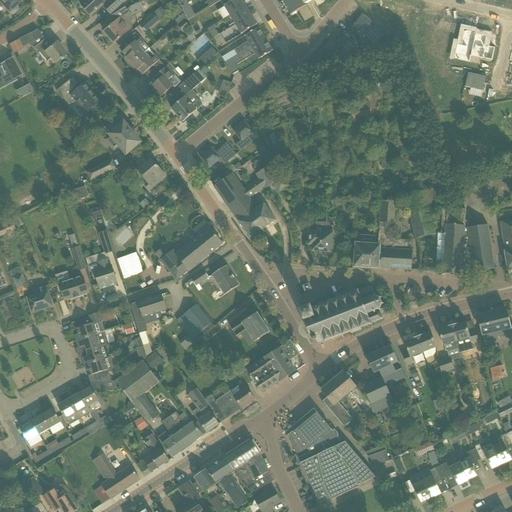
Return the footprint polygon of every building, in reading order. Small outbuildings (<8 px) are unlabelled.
[(16,6),(20,2),(18,0),(0,0),(0,3),(8,13),(10,12),(13,15),(19,9),(16,6)] [(86,0),(81,5),(91,17),(103,6),(110,14),(125,1),(124,0),(86,0)] [(230,16),(246,6),(242,0),(234,0),(224,6),(230,16)] [(281,0),(290,15),(290,16),(291,16),(307,6),(306,6),(305,4),(312,0),(313,2),(314,1),(315,0),(281,0)] [(186,2),(183,4),(181,5),(183,9),(189,6),(186,1),(186,2)] [(134,14),(142,10),(138,2),(130,6),(134,14)] [(251,15),(246,6),(230,16),(236,25),(251,15)] [(104,32),(114,43),(131,29),(125,23),(133,16),(125,7),(108,17),(114,23),(104,32)] [(176,16),(180,21),(185,17),(181,11),(176,16)] [(154,13),(146,20),(152,27),(160,20),(154,13)] [(251,15),(236,25),(242,35),(257,25),(251,15)] [(368,20),(363,15),(353,26),(358,31),(368,20)] [(368,20),(358,31),(364,36),(374,24),(368,20)] [(189,27),(184,21),(178,26),(183,32),(189,27)] [(369,40),(379,29),(374,24),(364,36),(369,40)] [(384,34),(379,29),(369,40),(374,45),(384,34)] [(230,53),(234,59),(262,42),(255,30),(241,39),(244,44),(230,53)] [(193,31),(186,36),(193,44),(197,41),(193,31)] [(454,59),(469,63),(476,34),(475,34),(475,33),(466,31),(465,32),(464,31),(461,46),(457,45),(454,59)] [(125,60),(130,66),(150,49),(144,43),(145,43),(140,37),(139,37),(136,33),(126,41),(130,46),(122,53),(127,58),(125,60)] [(22,47),(34,41),(30,34),(18,40),(22,47)] [(221,47),(226,44),(221,34),(215,37),(221,47)] [(476,34),(469,63),(470,63),(471,57),(482,60),(482,59),(492,61),(495,48),(485,46),(487,36),(476,34)] [(46,61),(50,58),(55,64),(66,54),(56,42),(52,46),(46,39),(46,38),(45,38),(34,47),(46,61)] [(333,38),(323,49),(334,59),(339,54),(344,59),(355,47),(348,41),(344,47),(333,38)] [(269,53),(262,42),(234,59),(237,65),(251,56),(255,62),(269,53)] [(206,53),(211,59),(217,54),(212,48),(206,53)] [(155,55),(150,49),(130,66),(136,72),(138,70),(142,75),(150,68),(155,73),(164,65),(160,60),(155,55)] [(0,87),(5,84),(2,79),(10,74),(13,80),(21,76),(12,58),(3,62),(4,63),(0,64),(0,87)] [(175,88),(181,82),(175,75),(176,75),(167,65),(156,75),(161,80),(152,87),(161,97),(173,86),(175,88)] [(183,122),(191,116),(202,105),(195,97),(197,95),(192,90),(201,83),(193,75),(179,87),(186,96),(171,109),(183,122)] [(87,113),(100,102),(85,84),(77,90),(70,81),(57,91),(69,106),(76,100),(87,113)] [(220,88),(228,91),(231,84),(223,81),(220,88)] [(23,88),(26,95),(33,91),(29,84),(23,88)] [(349,121),(368,116),(372,115),(372,113),(369,102),(356,105),(346,107),(349,121)] [(248,137),(253,132),(244,121),(232,130),(241,142),(236,146),(240,151),(252,142),(248,137)] [(131,131),(124,123),(104,139),(111,148),(112,146),(115,149),(119,146),(126,154),(140,142),(134,136),(135,135),(132,131),(131,131)] [(236,155),(226,144),(216,153),(215,153),(220,160),(224,165),(236,155)] [(215,153),(216,153),(211,147),(199,157),(209,169),(220,160),(215,153)] [(149,191),(166,176),(164,177),(161,172),(162,171),(161,171),(160,172),(157,168),(158,167),(151,159),(147,163),(142,158),(133,165),(148,183),(145,185),(149,191)] [(116,169),(112,160),(88,173),(92,181),(116,169)] [(291,172),(297,169),(293,161),(287,165),(291,172)] [(253,197),(282,177),(273,163),(256,175),(258,178),(243,189),(233,175),(215,188),(250,239),(260,232),(254,222),(257,220),(254,214),(251,216),(250,214),(249,215),(241,204),(252,196),(253,197)] [(436,234),(425,190),(422,180),(410,183),(412,194),(405,196),(416,239),(436,234)] [(85,187),(72,191),(75,201),(88,197),(85,187)] [(254,199),(253,197),(252,196),(241,204),(249,215),(250,214),(251,216),(254,214),(257,220),(254,222),(260,232),(276,221),(264,204),(256,210),(250,202),(254,199)] [(146,199),(139,204),(143,209),(150,204),(146,199)] [(379,245),(361,244),(357,244),(355,267),(378,269),(411,271),(412,251),(409,250),(409,240),(398,240),(398,239),(393,238),(395,202),(382,201),(379,245)] [(108,232),(116,229),(102,208),(100,209),(101,210),(103,217),(108,232)] [(462,274),(465,220),(465,210),(442,209),(441,233),(438,232),(436,263),(444,263),(443,273),(444,273),(450,273),(455,274),(461,274),(462,274)] [(99,211),(93,213),(95,219),(103,217),(101,210),(99,211)] [(326,218),(326,223),(315,222),(315,232),(309,232),(308,245),(313,245),(312,251),(323,252),(323,254),(329,254),(329,252),(331,252),(334,218),(326,218)] [(511,268),(511,219),(500,222),(500,224),(501,224),(508,269),(511,268)] [(472,272),(475,272),(468,228),(467,221),(465,220),(462,274),(472,275),(472,272)] [(12,221),(9,222),(0,227),(0,226),(0,237),(5,235),(6,237),(13,233),(12,231),(15,230),(12,221)] [(209,228),(205,222),(193,231),(198,237),(176,254),(173,250),(161,260),(176,280),(188,271),(189,271),(223,244),(210,228),(209,228)] [(475,272),(495,269),(487,225),(468,228),(475,272)] [(110,241),(107,231),(99,234),(102,243),(110,241)] [(83,260),(79,247),(73,250),(77,262),(83,260)] [(97,279),(97,280),(100,290),(118,284),(112,266),(111,266),(109,259),(97,263),(99,268),(92,270),(95,280),(97,279)] [(19,293),(29,289),(19,266),(9,270),(19,293)] [(225,295),(239,286),(232,274),(227,266),(212,275),(225,295)] [(206,272),(205,271),(191,280),(196,287),(209,278),(208,276),(208,277),(205,273),(206,272)] [(88,294),(83,277),(70,281),(67,272),(55,276),(57,282),(60,292),(63,291),(66,301),(74,298),(74,299),(80,297),(80,296),(88,294)] [(53,306),(48,291),(46,286),(36,289),(38,294),(28,298),(33,313),(34,312),(35,314),(41,312),(40,310),(53,306)] [(374,294),(373,292),(372,288),(369,287),(359,291),(359,289),(358,289),(357,291),(348,294),(348,292),(346,293),(339,296),(337,296),(338,298),(330,301),(330,299),(328,300),(329,302),(321,305),(321,303),(319,303),(320,305),(312,308),(311,306),(300,310),(304,321),(305,321),(311,339),(312,338),(313,340),(315,341),(316,341),(318,344),(333,339),(333,341),(335,340),(334,339),(342,336),(342,337),(344,337),(343,335),(351,332),(351,334),(353,334),(353,333),(360,330),(360,331),(362,330),(361,328),(370,325),(372,326),(373,324),(371,323),(383,319),(380,311),(381,310),(380,309),(382,305),(384,305),(384,303),(382,303),(380,299),(382,298),(381,297),(379,298),(375,296),(375,294),(374,294)] [(201,292),(196,295),(202,308),(207,305),(201,292)] [(144,317),(167,310),(162,295),(138,302),(141,312),(134,314),(133,312),(132,312),(141,338),(143,346),(149,344),(145,332),(147,331),(147,328),(144,317)] [(210,322),(197,305),(183,316),(198,334),(192,339),(194,342),(204,335),(205,334),(214,327),(210,322)] [(506,310),(479,316),(483,335),(484,335),(497,331),(499,337),(504,336),(511,334),(511,327),(510,328),(506,310)] [(75,336),(76,341),(105,332),(102,322),(103,322),(100,313),(89,316),(90,317),(72,323),(74,330),(77,329),(79,334),(75,336)] [(254,342),(270,332),(258,314),(258,313),(232,330),(237,337),(246,330),(254,342)] [(457,324),(452,325),(458,348),(459,353),(474,349),(472,344),(478,342),(475,331),(468,333),(466,322),(465,322),(465,323),(458,325),(457,324)] [(126,335),(134,333),(131,324),(124,326),(126,335)] [(210,340),(221,331),(216,325),(214,327),(205,334),(210,340)] [(446,352),(458,348),(452,325),(447,327),(447,328),(440,330),(440,329),(439,329),(443,345),(444,345),(446,352)] [(87,351),(106,345),(109,344),(105,332),(76,341),(79,348),(86,346),(87,351)] [(436,349),(436,348),(431,332),(430,332),(430,333),(423,336),(423,335),(418,337),(424,352),(426,359),(433,357),(435,354),(435,352),(436,349)] [(192,339),(189,336),(184,340),(190,346),(194,343),(194,342),(192,339)] [(406,342),(405,342),(408,352),(403,354),(407,365),(413,362),(411,357),(424,352),(418,337),(413,339),(406,342)] [(137,348),(143,346),(141,338),(134,340),(137,348)] [(279,380),(279,381),(280,382),(296,371),(289,361),(291,359),(290,357),(297,352),(290,342),(288,343),(280,348),(246,370),(261,392),(279,380)] [(82,358),(84,366),(111,357),(110,357),(106,345),(87,351),(89,356),(82,358)] [(379,371),(382,378),(396,372),(392,365),(398,362),(391,346),(367,357),(374,373),(379,371)] [(145,360),(148,365),(159,357),(155,352),(145,360)] [(91,383),(116,381),(111,381),(108,370),(112,369),(114,366),(111,357),(84,366),(86,371),(90,370),(92,375),(88,376),(90,382),(91,382),(91,383)] [(450,358),(444,360),(447,371),(454,369),(450,358)] [(442,373),(447,371),(444,360),(438,362),(442,373)] [(120,387),(131,401),(136,408),(143,417),(148,424),(160,415),(144,394),(159,383),(143,361),(116,381),(120,387)] [(499,380),(498,377),(504,376),(502,366),(490,369),(493,381),(499,380)] [(418,377),(419,376),(417,370),(411,373),(413,379),(414,378),(415,382),(417,388),(423,386),(421,380),(419,381),(418,377)] [(375,413),(372,407),(343,372),(321,390),(336,408),(332,411),(330,409),(330,410),(344,427),(352,420),(338,403),(350,393),(364,409),(366,417),(375,413)] [(394,404),(382,378),(363,387),(372,407),(375,413),(394,404)] [(91,412),(95,420),(100,417),(96,410),(102,406),(99,401),(93,391),(114,390),(115,389),(117,389),(120,387),(116,381),(91,383),(91,387),(80,394),(91,412)] [(244,383),(231,392),(242,408),(242,409),(255,400),(244,383)] [(223,422),(242,408),(231,392),(226,385),(221,388),(226,395),(217,402),(212,396),(205,400),(209,406),(221,423),(223,422)] [(195,416),(207,433),(219,425),(207,407),(209,406),(205,400),(197,388),(188,395),(200,413),(195,416)] [(80,394),(69,400),(80,419),(81,419),(80,419),(91,412),(80,394)] [(497,403),(500,409),(511,402),(511,401),(509,397),(497,403)] [(70,425),(80,419),(69,400),(58,406),(66,420),(67,419),(70,425)] [(497,411),(500,417),(509,413),(506,407),(497,411)] [(42,415),(50,429),(61,423),(53,409),(42,415)] [(194,441),(195,442),(203,436),(193,423),(185,413),(179,417),(176,413),(162,423),(173,437),(163,444),(173,458),(181,452),(180,451),(194,441)] [(333,431),(317,413),(311,418),(312,418),(298,430),(294,425),(286,432),(289,435),(287,436),(289,442),(290,441),(299,459),(310,483),(312,486),(320,504),(331,498),(332,500),(359,487),(359,485),(375,477),(345,442),(341,444),(337,439),(338,439),(338,438),(338,437),(338,436),(338,435),(338,434),(338,433),(337,433),(335,430),(333,431)] [(495,413),(490,416),(493,421),(498,419),(495,413)] [(31,422),(39,435),(50,429),(42,415),(31,422)] [(101,419),(96,422),(100,429),(111,422),(109,420),(107,415),(101,419)] [(136,422),(142,430),(148,426),(142,418),(136,422)] [(20,428),(28,441),(39,435),(31,422),(30,422),(29,421),(23,424),(24,425),(20,428)] [(89,435),(100,429),(96,422),(85,428),(88,432),(89,435)] [(474,433),(471,426),(465,429),(468,436),(474,433)] [(459,440),(456,433),(449,436),(452,444),(459,440)] [(506,448),(511,444),(511,443),(507,433),(505,434),(497,439),(499,444),(493,447),(502,465),(511,460),(506,448)] [(151,435),(145,439),(143,440),(148,447),(150,446),(154,453),(150,456),(144,460),(151,472),(158,468),(159,468),(169,460),(161,448),(151,435)] [(69,438),(62,442),(65,446),(72,442),(69,438)] [(493,447),(490,439),(475,446),(476,449),(481,460),(486,457),(492,469),(502,465),(493,447)] [(45,446),(48,451),(50,455),(61,448),(59,444),(56,440),(45,446)] [(235,471),(234,472),(240,481),(254,496),(274,481),(260,454),(251,440),(225,457),(235,471)] [(423,445),(426,453),(434,450),(431,442),(423,445)] [(384,446),(365,453),(376,466),(389,461),(384,446)] [(465,460),(459,463),(468,481),(478,476),(476,471),(481,468),(472,450),(463,455),(465,460)] [(36,463),(50,455),(48,451),(38,456),(36,453),(31,455),(36,463)] [(438,464),(434,452),(428,454),(432,466),(438,464)] [(102,486),(111,499),(140,480),(131,466),(117,475),(109,463),(109,462),(104,454),(93,461),(98,470),(99,469),(107,482),(102,486)] [(235,471),(225,457),(224,458),(221,460),(208,469),(207,469),(216,484),(219,482),(227,494),(237,509),(247,502),(238,487),(239,486),(230,474),(234,472),(235,471)] [(458,486),(468,481),(459,463),(454,466),(451,461),(442,465),(447,476),(452,474),(458,486)] [(418,473),(431,499),(441,494),(435,482),(440,479),(435,468),(427,472),(426,470),(418,473)] [(216,484),(207,469),(194,478),(204,492),(216,484)] [(415,492),(421,504),(431,499),(418,473),(409,478),(410,481),(405,483),(410,494),(415,492)] [(26,481),(30,487),(33,492),(37,498),(44,493),(37,483),(33,477),(26,481)] [(189,481),(178,489),(188,504),(176,511),(203,511),(197,502),(201,499),(189,481)] [(74,500),(69,493),(60,498),(54,489),(43,496),(49,506),(50,505),(54,511),(59,509),(60,511),(72,511),(76,510),(71,503),(74,500)] [(281,502),(274,489),(273,490),(254,500),(260,510),(257,511),(272,511),(270,508),(280,503),(281,502)] [(46,511),(40,503),(30,510),(31,511),(46,511)] [(225,509),(222,504),(221,503),(214,508),(216,511),(220,511),(225,509)]
